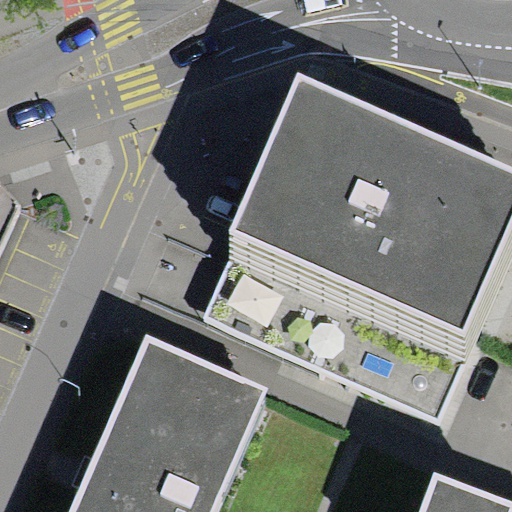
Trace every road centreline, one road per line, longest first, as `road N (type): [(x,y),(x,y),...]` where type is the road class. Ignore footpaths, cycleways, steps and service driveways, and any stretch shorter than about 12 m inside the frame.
road 1 (primary): [(0,110),(110,95),(239,43),(334,18)]
road 2 (unclassified): [(0,468),(107,226)]
road 3 (primary): [(158,0),(0,103)]
road 4 (primary): [(334,18),(399,39),(511,58)]
